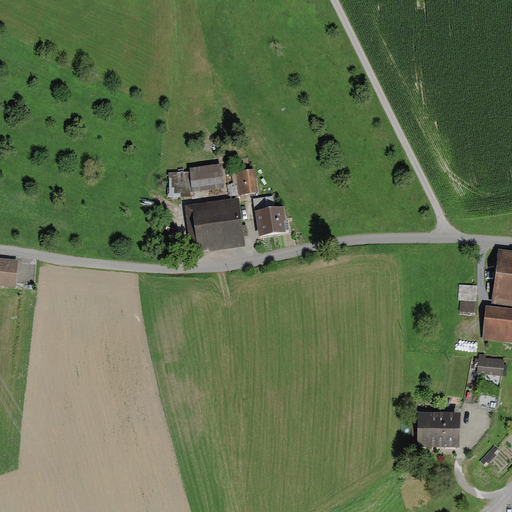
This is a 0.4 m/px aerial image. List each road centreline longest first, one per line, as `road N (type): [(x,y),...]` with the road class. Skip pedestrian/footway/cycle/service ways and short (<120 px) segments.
road 1 (residential): [(511,243),(348,239),(224,266),(168,266)]
road 2 (track): [(445,237),(334,0)]
road 3 (track): [(0,247),(168,266)]
